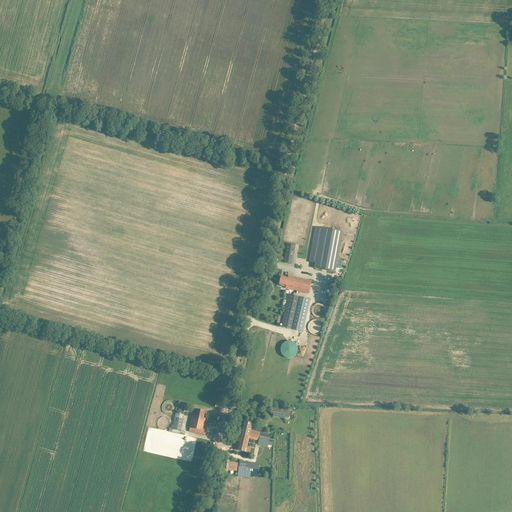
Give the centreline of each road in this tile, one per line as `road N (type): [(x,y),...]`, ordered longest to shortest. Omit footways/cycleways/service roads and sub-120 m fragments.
road 1 (track): [(264,256),(328,0)]
road 2 (unclassified): [(233,378),(0,313)]
road 3 (track): [(0,91),(229,155)]
road 4 (unclassified): [(233,378),(264,256)]
